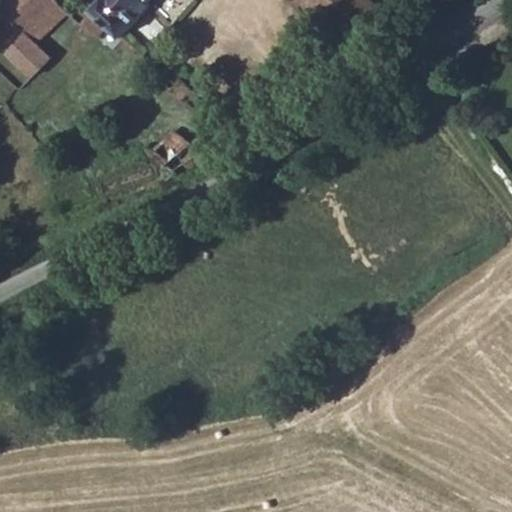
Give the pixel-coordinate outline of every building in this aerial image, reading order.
[(46,0),(24,22),(37,35),(55,19),(59,22),(82,0),(46,0)] [(123,0),(146,22),(169,0),(123,0)] [(305,0),(314,9),(316,10),(324,1),(352,30),(379,5),(373,0),(305,0)] [(55,19),(37,35),(67,68),(85,53),(59,22),(55,19)] [(255,87),(205,37),(191,49),(186,46),(181,46),(178,47),(176,51),(175,55),(177,61),(167,71),(222,119),(255,87)] [(182,118),(161,135),(179,151),(191,172),(215,160),(206,142),(196,132),(189,127),(182,118)]
